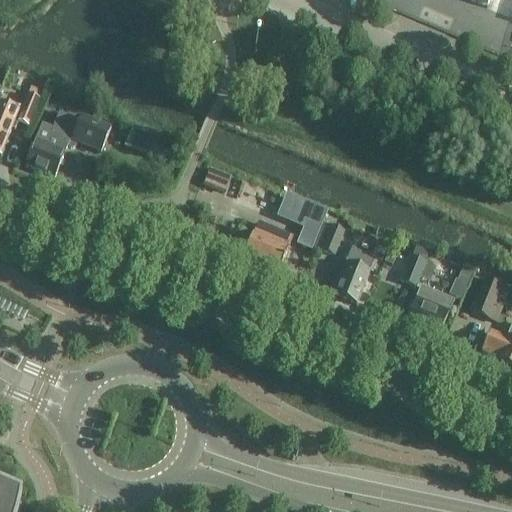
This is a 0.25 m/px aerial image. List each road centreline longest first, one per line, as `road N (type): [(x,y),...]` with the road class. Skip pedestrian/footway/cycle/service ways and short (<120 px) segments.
road 1 (residential): [(511,434),(0,221)]
road 2 (secondary): [(462,511),(268,468),(195,432)]
road 3 (unclassified): [(267,0),(511,100)]
road 4 (secondary): [(195,432),(184,393),(159,371),(118,365),(83,385)]
road 5 (secondary): [(178,473),(307,511)]
